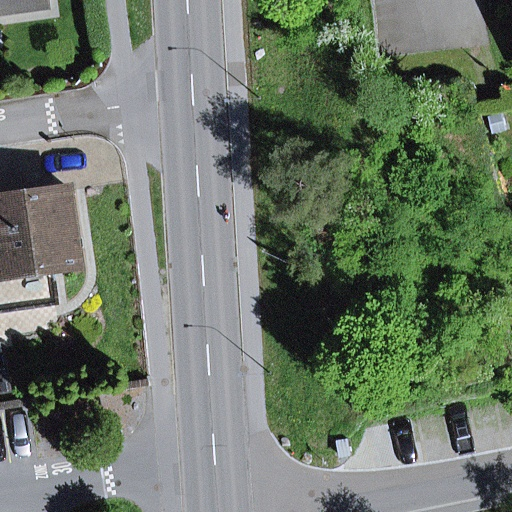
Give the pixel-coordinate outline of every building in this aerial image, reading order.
[(0,0),(0,11),(44,6),(42,0),(0,0)] [(378,29),(374,0),(363,0),(314,6),(317,36),(378,29)] [(317,36),(320,66),(381,59),(378,29),(317,36)] [(70,191),(0,200),(0,254),(3,279),(51,272),(81,268),(70,191)] [(0,308),(55,301),(51,272),(3,279),(0,254),(0,308)]
